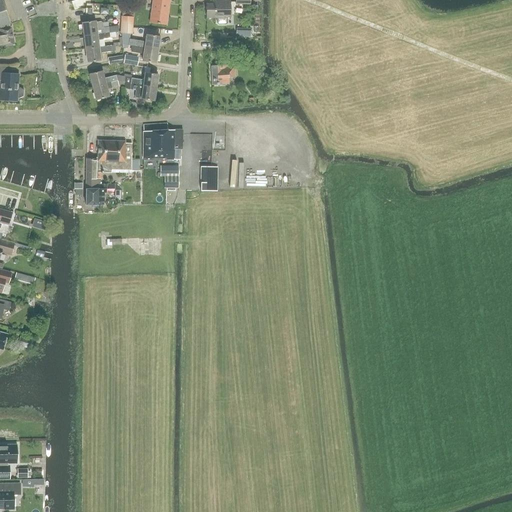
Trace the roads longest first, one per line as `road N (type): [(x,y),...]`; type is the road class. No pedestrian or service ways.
road 1 (residential): [(188,0),(180,113),(133,121),(0,119)]
road 2 (track): [(306,0),(511,80)]
road 3 (track): [(220,119),(271,121),(294,134),(294,157),(272,163),(249,126)]
